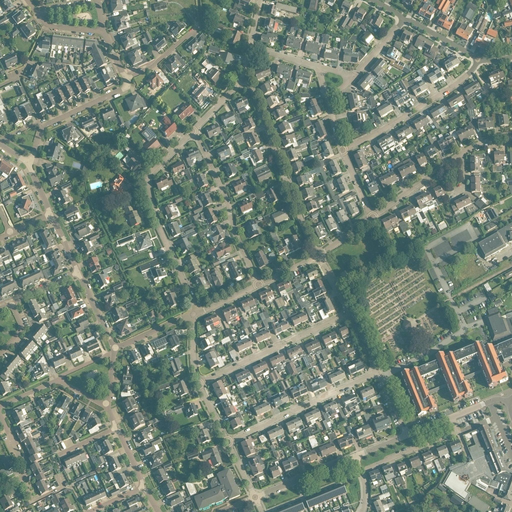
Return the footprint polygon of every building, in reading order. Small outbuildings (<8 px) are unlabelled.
[(2,11),(1,11),(3,14),(4,13),(8,11),(9,11),(14,8),(12,5),(11,5),(9,1),(6,3),(4,0),(3,0),(0,2),(0,8),(2,11)] [(194,9),(192,0),(184,0),(186,9),(194,9)] [(234,7),(241,11),(243,7),(243,8),(244,8),(245,8),(247,9),(250,2),(245,0),(241,0),(239,6),(235,4),(234,7)] [(310,0),(308,11),(316,12),(318,1),(310,0)] [(404,0),(403,4),(411,8),(415,1),(412,0),(404,0)] [(444,0),(441,0),(436,9),(440,11),(446,1),(444,0)] [(446,0),(446,1),(440,11),(444,14),(450,3),(451,0),(446,0)] [(511,13),(511,0),(507,3),(510,10),(502,14),(504,17),(511,13)] [(339,13),(344,15),(345,14),(348,15),(350,10),(353,6),(345,2),(343,7),(339,13)] [(462,17),(471,21),(475,13),(474,13),(477,8),(469,3),(466,8),(467,9),(462,17)] [(419,15),(424,18),(430,7),(425,4),(419,15)] [(270,7),(268,16),(273,17),(275,18),(277,11),(281,12),(281,10),(286,12),(288,12),(289,7),(287,6),(282,5),(281,9),(277,8),(276,9),(270,7)] [(119,12),(120,16),(127,14),(126,11),(122,12),(121,6),(111,8),(111,11),(112,11),(113,13),(119,12)] [(430,7),(424,18),(430,21),(434,15),(433,15),(435,12),(436,11),(430,7)] [(233,23),(242,27),(245,19),(240,17),(235,15),(236,12),(230,9),(228,12),(231,13),(229,17),(235,20),(233,23)] [(357,22),(361,23),(366,13),(360,10),(359,13),(357,12),(353,20),(357,22)] [(10,19),(15,25),(17,24),(17,25),(21,22),(25,19),(20,13),(17,16),(16,14),(10,19)] [(114,23),(115,26),(125,23),(124,18),(128,17),(127,14),(120,16),(120,19),(114,20),(115,22),(114,23)] [(378,17),(374,15),(369,25),(378,30),(379,29),(383,21),(378,18),(378,17)] [(477,31),(477,30),(481,23),(485,16),(482,15),(481,17),(479,16),(477,21),(476,24),(474,29),(477,31)] [(437,25),(443,28),(446,22),(448,19),(443,16),(441,19),(437,25)] [(344,29),(349,19),(345,17),(340,26),(340,27),(340,29),(343,30),(344,29)] [(268,30),(268,32),(273,34),(276,23),(267,21),(265,28),(268,29),(268,30)] [(446,22),(443,28),(449,31),(452,26),(452,25),(454,22),(452,21),(450,24),(446,22)] [(182,25),(182,26),(178,22),(172,28),(173,28),(170,31),(175,37),(178,34),(184,29),(184,28),(182,25)] [(124,30),(125,33),(131,31),(131,28),(127,29),(125,23),(115,26),(116,30),(117,30),(118,32),(124,30)] [(360,27),(365,31),(368,28),(363,23),(360,27)] [(456,35),(462,38),(465,33),(468,27),(462,24),(459,30),(458,31),(456,35)] [(25,36),(28,40),(29,40),(32,38),(32,37),(35,34),(28,25),(24,28),(21,30),(25,36)] [(465,33),(462,38),(468,42),(470,37),(471,36),(474,30),(468,27),(465,33)] [(498,33),(499,32),(497,28),(495,29),(494,31),(489,29),(487,34),(496,38),(498,33)] [(10,34),(13,38),(19,33),(16,30),(10,34)] [(120,39),(123,45),(132,41),(129,35),(133,34),(131,31),(125,33),(126,37),(120,39)] [(233,45),(234,46),(234,45),(237,46),(238,42),(240,35),(241,36),(241,35),(233,32),(229,43),(233,45)] [(366,37),(361,42),(364,46),(365,45),(367,47),(374,39),(366,32),(364,35),(366,37)] [(401,41),(404,43),(405,41),(409,43),(410,41),(413,42),(416,36),(413,34),(412,36),(406,32),(401,41)] [(481,48),(485,38),(486,36),(480,34),(477,39),(475,45),(481,48)] [(261,43),(270,45),(271,42),(273,42),(274,42),(275,40),(276,40),(277,37),(270,35),(269,38),(263,36),(261,43)] [(293,48),(296,41),(296,38),(290,36),(289,39),(287,46),(293,48)] [(152,45),(155,48),(158,52),(167,45),(161,38),(152,45)] [(201,50),(202,50),(204,43),(200,38),(197,41),(195,39),(186,47),(187,48),(186,49),(186,51),(187,51),(188,52),(189,51),(192,54),(199,47),(201,50)] [(419,46),(423,48),(427,42),(420,38),(415,47),(418,49),(419,46)] [(485,38),(481,48),(487,51),(489,45),(491,41),(485,38)] [(36,50),(41,53),(42,50),(49,51),(50,40),(45,39),(44,44),(42,44),(40,42),(36,50)] [(296,41),(293,48),(300,50),(302,43),(303,40),(300,39),(299,42),(296,41)] [(91,49),(92,51),(98,49),(100,48),(97,41),(90,41),(90,42),(86,42),(85,48),(91,49)] [(131,47),(132,50),(139,47),(138,44),(134,46),(132,41),(123,45),(125,50),(131,47)] [(305,52),(312,54),(314,46),(311,45),(312,43),(309,42),(308,44),(305,52)] [(394,47),(400,50),(402,47),(400,47),(401,45),(397,42),(394,47)] [(427,42),(423,48),(427,50),(424,55),(434,60),(439,51),(433,47),(434,45),(427,42)] [(314,46),(312,54),(319,56),(321,48),(322,46),(319,45),(318,47),(314,46)] [(128,56),(130,61),(139,57),(137,52),(140,50),(139,47),(132,50),(134,53),(128,56)] [(98,49),(92,51),(87,53),(88,56),(92,54),(93,58),(102,54),(101,52),(100,52),(98,49)] [(324,59),(331,60),(332,52),(329,52),(329,49),(326,49),(326,51),(325,54),(324,59)] [(396,56),(398,53),(395,51),(391,49),(387,56),(396,61),(398,58),(396,56)] [(332,52),(331,60),(338,61),(339,56),(340,51),(336,50),(336,53),(332,52)] [(345,55),(344,62),(351,63),(352,56),(353,51),(352,51),(352,52),(344,50),(343,55),(345,55)] [(219,55),(217,62),(224,64),(229,65),(229,62),(232,63),(233,61),(234,61),(235,58),(230,56),(220,53),(219,55)] [(102,54),(93,58),(88,60),(89,62),(94,60),(96,63),(104,59),(103,57),(103,58),(101,54),(102,54)] [(352,56),(351,63),(357,64),(358,63),(358,62),(360,62),(364,57),(361,54),(358,57),(352,56)] [(11,66),(18,63),(14,55),(10,57),(10,56),(3,59),(7,68),(11,66)] [(453,59),(450,61),(454,68),(460,64),(456,58),(455,58),(454,55),(451,57),(453,59)] [(139,57),(130,61),(133,66),(137,65),(138,67),(147,63),(144,59),(141,61),(139,57)] [(174,58),(165,66),(172,74),(180,67),(182,69),(184,67),(182,65),(184,63),(180,59),(177,62),(174,58)] [(105,63),(104,60),(104,59),(96,63),(92,65),(93,67),(97,65),(98,69),(96,70),(97,70),(102,68),(107,65),(106,63),(105,63)] [(204,74),(206,76),(215,84),(221,77),(209,66),(211,63),(206,60),(201,65),(207,70),(204,74)] [(386,69),(388,67),(381,60),(376,66),(383,72),(385,74),(386,75),(388,72),(386,69)] [(454,68),(450,61),(447,63),(445,61),(442,62),(444,65),(443,65),(448,72),(454,68)] [(398,65),(391,62),(390,64),(402,71),(404,69),(398,65)] [(40,69),(33,66),(28,77),(31,78),(30,81),(33,83),(35,80),(36,80),(37,77),(41,79),(42,76),(45,77),(47,73),(44,72),(45,70),(41,68),(40,69)] [(281,75),(284,76),(286,68),(279,66),(278,71),(277,74),(278,74),(277,76),(280,77),(281,75)] [(383,72),(376,66),(371,71),(379,77),(383,72)] [(101,73),(103,78),(112,74),(109,69),(103,72),(102,68),(97,70),(95,71),(97,75),(101,73)] [(286,68),(284,76),(283,79),(287,80),(287,79),(290,80),(291,78),(293,70),(286,68)] [(437,72),(434,74),(438,81),(444,77),(440,70),(438,68),(435,69),(437,72)] [(266,77),(265,75),(270,73),(269,69),(263,71),(255,75),(258,81),(266,77)] [(499,71),(494,73),(499,84),(506,81),(503,74),(501,75),(499,71)] [(303,81),(305,73),(298,72),(296,79),(295,83),(296,84),(298,84),(299,80),(303,81)] [(152,88),(154,90),(158,87),(158,88),(163,83),(165,86),(169,82),(161,73),(157,76),(155,74),(146,82),(152,88)] [(303,81),(302,84),(306,85),(309,86),(312,75),(305,73),(303,81)] [(438,81),(434,74),(431,76),(429,73),(426,75),(428,77),(432,84),(438,81)] [(499,84),(494,73),(489,75),(491,79),(489,80),(492,87),(499,84)] [(114,80),(112,74),(103,78),(107,87),(111,85),(110,82),(114,80)] [(194,77),(201,85),(204,82),(197,74),(194,77)] [(386,87),(377,79),(373,76),(371,79),(367,75),(363,80),(368,85),(372,82),(374,82),(380,86),(384,89),(386,87)] [(83,82),(80,83),(83,88),(85,93),(90,90),(88,86),(90,85),(86,77),(82,79),(83,82)] [(381,79),(379,77),(377,79),(386,87),(386,88),(388,86),(387,84),(381,79)] [(75,85),(72,87),(75,92),(77,97),(78,96),(78,97),(80,96),(82,95),(81,95),(82,94),(81,92),(80,90),(83,88),(80,83),(79,80),(74,82),(75,85)] [(368,85),(363,80),(358,86),(364,91),(368,85)] [(420,82),(416,84),(422,93),(428,90),(425,85),(424,83),(422,81),(420,82)] [(477,83),(470,87),(474,93),(477,97),(481,95),(480,94),(482,92),(480,89),(481,89),(477,83)] [(66,89),(63,91),(66,96),(67,98),(68,101),(69,100),(69,101),(71,100),(72,99),(73,98),(72,96),(71,94),(74,92),(72,88),(70,84),(65,86),(66,89)] [(422,93),(416,84),(413,85),(413,86),(410,88),(412,90),(413,93),(416,97),(422,93)] [(266,87),(261,89),(265,96),(272,93),(270,89),(272,88),(270,85),(266,87)] [(197,101),(198,101),(200,103),(203,100),(203,99),(209,93),(203,87),(194,96),(197,100),(197,101)] [(474,93),(470,87),(464,91),(468,97),(468,96),(470,100),(472,98),(471,95),(474,93)] [(58,92),(54,94),(55,97),(56,96),(58,100),(60,105),(61,104),(61,105),(63,104),(64,103),(65,102),(64,100),(63,97),(66,96),(63,91),(62,88),(57,90),(58,92)] [(489,89),(485,92),(489,98),(493,96),(489,89)] [(50,96),(44,99),(45,102),(48,107),(49,109),(56,107),(54,103),(53,103),(54,102),(52,99),(55,97),(54,94),(53,92),(52,91),(48,93),(50,96)] [(404,91),(399,94),(405,104),(411,100),(406,93),(406,94),(404,91)] [(398,107),(405,104),(399,94),(395,96),(396,97),(393,98),(395,100),(394,101),(396,103),(398,107)] [(285,101),(287,104),(288,104),(292,102),(299,99),(299,97),(298,95),(290,98),(288,99),(285,101)] [(349,97),(350,104),(358,103),(356,96),(354,96),(354,95),(349,96),(349,97)] [(460,95),(454,99),(458,105),(461,103),(463,106),(466,104),(464,101),(460,95)] [(43,104),(45,102),(44,99),(43,96),(39,98),(40,101),(35,103),(36,104),(34,104),(36,109),(37,108),(39,114),(46,111),(44,107),(43,107),(43,106),(44,106),(43,104)] [(137,97),(126,102),(128,106),(130,109),(132,108),(134,112),(142,108),(143,110),(147,108),(144,103),(142,99),(139,100),(137,97)] [(267,101),(271,109),(275,107),(278,105),(275,98),(272,99),(267,101)] [(302,98),(299,99),(300,104),(306,102),(308,108),(310,107),(312,111),(319,108),(316,101),(314,101),(313,99),(309,100),(308,98),(302,98)] [(246,111),(244,107),(248,105),(245,99),(235,103),(240,114),(246,111)] [(458,105),(454,99),(448,103),(451,109),(453,112),(456,110),(454,107),(458,105)] [(386,106),(383,107),(387,114),(393,111),(389,104),(387,102),(385,103),(386,106)] [(358,103),(350,104),(352,111),(357,110),(359,109),(358,103)] [(24,109),(20,111),(22,116),(25,121),(27,120),(28,120),(31,119),(31,118),(32,118),(29,113),(32,111),(29,104),(24,107),(24,109)] [(173,112),(176,115),(182,121),(189,114),(190,115),(193,112),(186,104),(183,106),(184,107),(181,111),(178,108),(173,112)] [(276,122),(282,119),(282,120),(288,118),(284,110),(285,109),(289,107),(288,104),(287,104),(282,107),(283,110),(278,113),(273,115),(275,119),(276,122)] [(443,106),(437,110),(440,116),(444,113),(446,117),(448,115),(446,112),(447,112),(446,110),(443,106)] [(19,118),(22,116),(20,111),(18,107),(14,109),(16,113),(10,115),(15,125),(16,125),(16,126),(19,124),(19,123),(22,122),(19,118)] [(387,114),(383,107),(380,109),(378,107),(376,109),(377,111),(381,118),(387,114)] [(313,114),(310,116),(311,118),(315,117),(317,116),(321,114),(319,108),(312,111),(313,114)] [(101,115),(100,115),(101,118),(102,117),(103,119),(104,122),(109,120),(115,117),(114,114),(111,109),(101,114),(101,115)] [(440,116),(437,110),(430,114),(433,118),(434,119),(436,122),(439,121),(437,118),(440,116)] [(353,117),(355,124),(366,121),(364,112),(355,113),(356,116),(353,117)] [(221,118),(225,127),(235,122),(231,113),(227,115),(227,117),(222,119),(221,118)] [(495,113),(495,115),(496,121),(500,121),(501,127),(508,126),(507,117),(499,118),(499,113),(495,113)] [(492,119),(485,120),(487,129),(494,128),(493,122),(496,122),(496,121),(495,115),(492,115),(492,119)] [(425,117),(419,120),(423,127),(429,123),(430,125),(433,123),(429,117),(427,119),(425,117)] [(80,123),(82,127),(84,130),(87,128),(88,129),(89,129),(90,129),(91,128),(91,127),(94,125),(93,122),(91,118),(80,123)] [(165,135),(166,136),(167,138),(173,132),(173,133),(177,129),(174,125),(166,118),(161,122),(165,126),(160,131),(165,135)] [(479,130),(487,129),(485,120),(485,118),(478,119),(478,118),(469,118),(471,122),(473,125),(478,124),(479,130)] [(242,128),(245,133),(249,131),(249,130),(255,128),(251,120),(245,123),(246,126),(242,128)] [(414,126),(412,128),(416,134),(418,137),(420,136),(419,134),(422,133),(420,129),(423,127),(419,120),(413,124),(414,126)] [(366,121),(355,124),(356,131),(364,129),(367,128),(366,121)] [(475,128),(473,125),(471,122),(468,124),(470,127),(463,130),(468,139),(475,136),(472,130),(475,128)] [(289,123),(279,128),(280,130),(280,131),(281,134),(282,134),(282,135),(288,132),(289,134),(293,132),(289,123)] [(316,126),(312,127),(313,130),(317,128),(319,133),(325,130),(322,123),(318,125),(316,126)] [(206,133),(207,134),(209,138),(220,133),(217,125),(206,130),(207,133),(206,133)] [(408,127),(402,131),(406,137),(412,134),(413,135),(416,134),(412,128),(409,129),(408,127)] [(144,148),(141,151),(145,156),(148,153),(150,154),(155,150),(156,151),(160,147),(154,140),(157,137),(148,128),(145,131),(151,137),(147,141),(149,143),(144,148)] [(66,130),(62,132),(64,137),(63,137),(65,142),(66,141),(68,144),(72,142),(74,145),(78,141),(79,143),(84,139),(80,134),(77,132),(74,133),(73,131),(72,129),(69,130),(67,131),(66,130)] [(320,136),(317,137),(318,140),(321,139),(322,139),(324,138),(328,136),(325,130),(319,133),(320,136)] [(455,131),(452,132),(456,138),(458,137),(461,142),(468,139),(463,130),(457,134),(455,131)] [(394,136),(394,137),(398,144),(401,142),(400,141),(406,137),(402,131),(396,134),(397,137),(395,138),(394,136)] [(451,137),(445,140),(449,149),(450,148),(450,149),(452,147),(456,145),(453,141),(453,140),(456,138),(452,132),(449,133),(451,137)] [(228,139),(225,142),(224,143),(227,145),(233,138),(231,135),(228,139)] [(257,138),(255,135),(247,138),(252,147),(259,144),(257,139),(257,138)] [(285,148),(293,145),(294,148),(298,147),(295,139),(295,138),(294,136),(287,138),(282,140),(285,148)] [(390,136),(384,139),(390,150),(395,147),(398,152),(401,150),(402,153),(403,152),(401,150),(398,144),(394,137),(391,138),(390,136)] [(437,148),(433,141),(431,138),(430,138),(431,140),(430,140),(431,142),(430,142),(432,146),(426,150),(430,158),(437,155),(434,149),(437,148)] [(381,155),(383,158),(386,156),(384,154),(390,150),(384,139),(378,143),(379,145),(377,147),(380,153),(381,155)] [(434,140),(433,141),(437,148),(439,146),(442,151),(442,152),(446,150),(446,151),(449,149),(448,149),(449,149),(445,140),(441,142),(438,143),(436,139),(434,140)] [(125,145),(126,146),(124,148),(127,152),(128,152),(129,154),(127,156),(127,157),(123,161),(127,165),(126,166),(133,172),(141,164),(138,161),(139,160),(135,156),(132,153),(135,150),(133,147),(128,142),(125,145)] [(322,146),(325,153),(331,150),(329,144),(322,146)] [(51,152),(48,151),(46,158),(51,159),(56,161),(57,157),(60,158),(62,151),(63,148),(62,148),(58,146),(53,145),(52,149),(51,152)] [(227,147),(217,152),(220,160),(231,155),(230,154),(234,153),(231,146),(227,147)] [(187,154),(188,157),(185,158),(188,166),(192,164),(192,163),(194,162),(193,161),(196,159),(197,162),(198,162),(202,160),(200,156),(199,156),(196,149),(187,154)] [(256,149),(242,155),(242,156),(244,159),(244,160),(249,158),(250,160),(253,158),(256,164),(259,163),(263,161),(258,151),(257,152),(256,149)] [(294,161),(298,160),(298,159),(299,159),(298,156),(297,156),(296,156),(295,153),(299,152),(298,150),(288,154),(291,162),(294,161)] [(331,150),(325,153),(327,159),(334,156),(331,150)] [(358,155),(354,157),(357,164),(365,160),(362,154),(364,153),(363,150),(357,153),(358,155)] [(495,159),(495,165),(500,165),(500,161),(504,161),(503,153),(495,154),(495,159)] [(411,156),(412,159),(416,165),(415,162),(417,161),(420,167),(427,163),(423,155),(416,158),(414,154),(411,156)] [(471,160),(471,166),(480,166),(479,160),(484,159),(484,155),(476,155),(473,156),(470,157),(470,160),(471,160)] [(318,166),(323,164),(322,161),(320,162),(317,156),(315,157),(318,166)] [(367,164),(369,163),(367,159),(365,160),(357,164),(360,170),(363,169),(364,172),(370,169),(369,166),(367,166),(367,164)] [(410,162),(404,166),(409,176),(416,172),(413,166),(416,165),(412,159),(409,160),(410,162)] [(330,164),(332,170),(339,168),(336,161),(330,164)] [(0,166),(0,171),(3,173),(8,166),(3,162),(2,164),(0,166)] [(171,168),(173,173),(174,175),(183,170),(183,171),(184,170),(181,163),(177,164),(178,165),(171,168)] [(403,179),(409,176),(404,166),(403,164),(402,163),(396,166),(396,167),(394,168),(397,175),(400,173),(403,179)] [(46,171),(49,177),(47,178),(52,187),(62,182),(61,180),(62,180),(63,179),(61,176),(60,175),(59,176),(58,173),(57,173),(54,167),(53,168),(52,166),(48,164),(45,166),(46,169),(47,169),(48,170),(46,171)] [(224,168),(229,178),(233,176),(238,174),(233,164),(224,168)] [(293,167),(295,174),(299,173),(299,174),(304,172),(301,164),(297,165),(293,167)] [(3,173),(10,178),(16,174),(12,171),(13,169),(8,166),(3,173)] [(254,171),(259,182),(271,177),(267,169),(263,171),(261,167),(254,171)] [(339,168),(332,170),(334,174),(331,175),(332,178),(341,174),(339,168)] [(393,173),(386,177),(390,185),(397,182),(394,176),(397,175),(394,168),(391,170),(393,173)] [(189,181),(192,180),(190,175),(187,170),(183,172),(185,175),(186,175),(189,181)] [(13,187),(15,186),(23,182),(20,177),(18,177),(16,174),(10,178),(9,179),(13,187)] [(378,184),(375,178),(373,174),(368,176),(372,184),(367,187),(371,195),(378,191),(375,186),(378,184)] [(193,178),(194,181),(196,180),(200,189),(208,185),(203,176),(200,178),(199,175),(193,178)] [(308,180),(313,178),(312,176),(310,176),(310,175),(307,176),(302,178),(297,180),(300,187),(305,185),(310,184),(308,180)] [(120,199),(124,197),(121,189),(119,190),(118,186),(124,180),(119,176),(111,184),(113,188),(112,188),(113,192),(111,193),(115,201),(116,200),(116,201),(117,202),(118,202),(119,202),(120,201),(120,200),(120,199)] [(472,179),(472,186),(480,186),(480,183),(482,183),(482,179),(487,179),(487,176),(481,176),(481,179),(472,179)] [(378,177),(375,178),(378,184),(381,183),(384,189),(390,185),(386,177),(380,180),(378,177)] [(155,182),(158,190),(168,186),(169,187),(172,185),(170,179),(166,181),(165,178),(155,182)] [(337,182),(340,188),(346,185),(344,179),(337,182)] [(232,186),(236,193),(240,191),(246,188),(243,181),(237,184),(232,186)] [(23,182),(15,186),(17,191),(15,192),(17,195),(23,192),(21,190),(25,188),(23,182)] [(56,196),(61,207),(70,203),(66,194),(67,193),(66,191),(67,191),(66,189),(71,187),(69,183),(60,187),(62,191),(63,191),(64,192),(56,196)] [(346,185),(340,188),(343,194),(349,191),(346,185)] [(480,186),(472,186),(472,193),(475,193),(475,196),(479,198),(482,196),(481,193),(480,193),(480,186)] [(435,201),(438,206),(441,205),(440,202),(442,200),(441,198),(444,196),(447,195),(443,187),(434,191),(438,199),(435,201)] [(315,198),(313,193),(315,193),(313,189),(302,193),(305,200),(308,199),(309,201),(315,198)] [(267,193),(271,204),(274,203),(279,201),(277,196),(275,196),(273,190),(268,192),(267,193)] [(255,194),(257,198),(258,201),(265,197),(262,191),(255,194)] [(333,191),(330,192),(334,202),(340,200),(338,196),(335,197),(333,191)] [(199,203),(201,207),(192,211),(194,215),(203,211),(201,207),(204,206),(204,208),(212,204),(208,195),(205,196),(203,193),(197,196),(195,198),(197,201),(199,200),(200,202),(199,203)] [(429,194),(422,197),(428,208),(434,205),(435,208),(438,206),(435,201),(433,202),(429,194)] [(22,202),(20,209),(19,209),(17,210),(21,218),(29,214),(28,213),(28,212),(31,205),(31,204),(33,203),(29,195),(22,199),(22,201),(22,202)] [(427,206),(422,197),(416,200),(420,209),(427,206)] [(468,197),(461,200),(465,208),(471,204),(470,202),(468,197)] [(309,213),(309,212),(310,213),(321,209),(318,202),(323,200),(322,198),(315,200),(316,203),(307,206),(308,209),(309,213)] [(480,199),(477,201),(485,209),(488,207),(484,204),(480,199)] [(455,203),(451,205),(455,214),(459,212),(459,211),(465,208),(461,200),(455,203)] [(239,206),(242,213),(247,211),(252,208),(249,201),(243,204),(239,206)] [(485,209),(477,201),(475,204),(480,208),(482,211),(485,209)] [(348,207),(352,216),(359,213),(354,204),(348,207)] [(166,213),(169,220),(177,216),(178,216),(178,215),(176,216),(173,210),(176,208),(174,205),(172,206),(165,209),(166,213)] [(64,214),(66,218),(67,220),(68,219),(70,222),(74,221),(74,222),(78,220),(76,215),(77,215),(76,212),(77,212),(76,209),(75,209),(73,206),(65,210),(67,213),(66,213),(64,214)] [(413,207),(407,210),(410,217),(416,214),(415,211),(413,207)] [(498,207),(492,211),(496,219),(503,215),(498,207)] [(124,211),(126,217),(128,216),(132,227),(136,225),(141,224),(137,212),(133,214),(131,208),(124,211)] [(343,212),(342,210),(341,209),(339,209),(341,212),(341,213),(337,214),(338,218),(336,219),(337,219),(339,224),(341,223),(341,224),(348,221),(346,216),(343,211),(343,212)] [(201,220),(205,221),(207,220),(209,225),(217,222),(212,210),(208,212),(200,215),(202,218),(201,220)] [(410,217),(407,210),(400,213),(402,218),(404,221),(410,217)] [(272,217),(276,225),(288,219),(284,211),(272,217)] [(269,218),(270,218),(269,215),(263,218),(267,226),(271,223),(269,218)] [(330,220),(326,222),(328,227),(331,232),(337,229),(335,224),(331,216),(328,217),(330,220)] [(399,224),(398,223),(395,216),(389,219),(394,230),(398,228),(397,225),(399,224)] [(394,230),(389,219),(382,222),(386,229),(387,232),(388,232),(394,229),(394,230)] [(246,229),(247,231),(246,231),(246,232),(247,234),(247,235),(248,235),(250,239),(255,237),(258,236),(255,230),(258,229),(256,224),(254,221),(252,222),(247,224),(249,228),(246,229)] [(405,221),(402,223),(406,232),(408,237),(411,235),(411,233),(410,230),(409,231),(405,221)] [(488,231),(498,225),(495,221),(485,227),(488,231)] [(76,235),(75,236),(74,235),(78,241),(79,241),(83,239),(82,238),(84,236),(85,236),(85,237),(90,234),(89,232),(91,231),(88,227),(87,227),(85,223),(74,229),(76,235)] [(170,226),(169,226),(174,237),(178,235),(179,235),(180,234),(181,234),(185,232),(184,232),(183,229),(180,230),(178,227),(176,223),(174,224),(172,225),(171,225),(170,225),(170,226)] [(511,223),(505,228),(476,244),(485,260),(506,247),(505,244),(509,244),(509,243),(511,242),(511,223)] [(192,228),(185,231),(187,235),(190,234),(196,231),(195,228),(193,224),(191,225),(192,228)] [(319,238),(320,240),(326,236),(324,232),(327,231),(324,226),(315,230),(318,236),(319,238)] [(210,230),(209,230),(210,232),(208,233),(208,234),(212,235),(214,239),(213,240),(214,243),(218,242),(219,244),(223,242),(222,240),(225,239),(219,227),(215,229),(214,227),(210,229),(210,230)] [(41,237),(42,240),(50,236),(49,236),(47,231),(44,232),(43,231),(34,235),(37,239),(41,237)] [(134,235),(125,238),(127,242),(135,239),(140,251),(148,248),(152,246),(148,234),(141,237),(139,233),(134,235)] [(42,240),(44,245),(53,241),(50,236),(42,240)] [(284,253),(286,256),(302,248),(296,237),(289,240),(291,245),(283,249),(281,246),(276,249),(279,255),(284,253)] [(186,239),(177,243),(177,244),(178,243),(183,254),(191,250),(186,239)] [(20,241),(24,250),(29,247),(26,240),(20,242),(20,241)] [(20,241),(15,244),(19,252),(24,250),(20,241)] [(44,252),(45,254),(53,251),(51,248),(54,247),(52,242),(53,241),(44,245),(46,250),(45,250),(44,252)] [(79,247),(84,256),(92,253),(92,252),(93,252),(94,250),(94,249),(93,248),(92,248),(90,248),(88,243),(79,247)] [(19,252),(15,244),(15,245),(10,247),(13,254),(12,255),(13,258),(20,255),(19,252)] [(219,246),(220,249),(215,251),(216,253),(218,258),(225,254),(226,255),(229,254),(228,253),(231,252),(228,246),(225,247),(224,244),(219,246)] [(0,255),(2,260),(4,263),(8,261),(9,261),(12,260),(8,251),(5,253),(4,250),(0,251),(0,255)] [(52,261),(60,257),(59,257),(57,252),(54,254),(53,251),(45,254),(45,255),(48,263),(52,261)] [(260,254),(255,256),(260,268),(276,260),(274,256),(273,253),(268,256),(269,259),(266,261),(262,253),(260,254)] [(189,262),(186,264),(191,274),(194,272),(198,270),(194,260),(195,260),(193,256),(187,259),(189,262)] [(52,261),(54,266),(62,262),(60,257),(52,261)] [(89,266),(92,273),(100,269),(97,263),(98,262),(96,258),(87,263),(89,267),(89,266)] [(241,274),(240,270),(238,271),(235,263),(233,259),(221,265),(222,268),(228,265),(235,280),(241,277),(241,275),(241,274)] [(158,271),(157,267),(159,266),(157,261),(152,263),(140,268),(142,274),(150,271),(155,284),(160,282),(159,280),(166,277),(163,269),(158,271)] [(62,262),(54,266),(55,269),(51,271),(52,272),(54,276),(63,272),(61,269),(64,268),(62,263),(62,262)] [(102,271),(104,275),(96,279),(100,289),(107,286),(104,279),(108,278),(106,274),(111,272),(109,268),(102,271)] [(211,275),(215,282),(214,283),(215,286),(216,285),(217,288),(224,285),(221,280),(216,269),(212,271),(213,274),(211,275)] [(310,281),(315,279),(314,277),(317,275),(314,270),(310,272),(309,270),(301,274),(302,278),(307,276),(309,279),(310,281)] [(40,272),(35,274),(39,282),(44,279),(40,272)] [(35,274),(30,277),(34,285),(39,282),(35,274)] [(30,277),(25,279),(29,287),(34,285),(30,277)] [(198,277),(193,279),(198,289),(199,288),(201,292),(205,290),(206,290),(207,290),(208,289),(208,288),(210,288),(209,287),(208,288),(208,287),(208,286),(209,286),(209,285),(209,284),(209,283),(208,283),(208,282),(207,282),(206,283),(204,278),(201,280),(199,277),(198,277)] [(297,283),(293,284),(296,289),(301,287),(301,286),(300,284),(301,283),(301,282),(299,277),(295,279),(297,283)] [(29,287),(25,279),(20,281),(21,284),(23,289),(28,287),(29,287)] [(14,282),(9,285),(13,293),(13,292),(18,290),(14,282)] [(288,282),(283,284),(287,294),(292,291),(291,288),(290,286),(288,282)] [(308,295),(310,294),(311,293),(312,293),(323,288),(322,285),(323,284),(322,283),(321,282),(320,283),(320,282),(318,283),(316,284),(314,285),(311,287),(312,290),(311,290),(310,288),(306,290),(308,295)] [(283,284),(277,287),(279,293),(283,292),(286,299),(289,298),(288,296),(287,294),(283,284)] [(9,285),(4,287),(8,295),(13,293),(9,285)] [(62,302),(65,300),(74,296),(71,287),(62,291),(64,296),(60,298),(62,302)] [(323,288),(312,293),(314,296),(316,301),(324,297),(323,295),(326,294),(323,288)] [(296,289),(292,291),(298,304),(299,304),(302,303),(297,293),(296,289)] [(270,290),(264,293),(270,306),(273,305),(272,302),(274,300),(273,296),(270,290)] [(102,296),(106,304),(108,303),(110,306),(116,303),(114,300),(116,299),(112,292),(102,296)] [(166,302),(168,301),(171,308),(178,306),(174,297),(175,297),(174,294),(170,295),(169,292),(163,294),(166,302)] [(270,306),(264,293),(259,296),(261,302),(264,300),(268,307),(270,306)] [(74,296),(65,300),(66,304),(65,309),(59,311),(60,312),(57,313),(58,316),(67,312),(75,309),(75,308),(74,309),(73,305),(74,304),(74,303),(76,302),(74,296)] [(282,298),(278,299),(282,307),(284,311),(287,310),(285,306),(285,305),(282,298)] [(252,314),(255,313),(254,310),(256,308),(255,305),(254,303),(252,299),(246,301),(251,311),(252,314)] [(27,304),(30,309),(37,305),(35,300),(27,304)] [(320,302),(315,305),(317,307),(321,307),(323,306),(324,309),(331,306),(329,300),(326,301),(324,302),(322,303),(322,302),(320,302)] [(246,301),(240,304),(242,307),(245,314),(248,312),(249,314),(248,314),(249,316),(252,314),(251,311),(246,301)] [(30,309),(32,314),(40,310),(37,305),(30,309)] [(328,316),(327,315),(334,312),(331,306),(324,309),(322,310),(322,311),(324,316),(325,317),(328,316)] [(75,309),(67,312),(69,318),(72,317),(73,320),(83,315),(81,309),(80,310),(79,307),(75,309)] [(234,307),(228,310),(236,326),(237,325),(236,322),(237,322),(235,318),(238,317),(234,307)] [(495,344),(505,340),(509,339),(509,338),(511,337),(511,317),(507,319),(505,320),(502,318),(500,313),(499,313),(497,308),(488,311),(490,316),(486,318),(493,340),(495,344)] [(123,320),(129,317),(126,311),(123,313),(121,309),(119,310),(111,313),(115,323),(123,320)] [(35,319),(37,318),(42,315),(40,310),(32,314),(35,319)] [(236,326),(228,310),(222,313),(225,319),(227,323),(230,321),(231,324),(232,324),(233,327),(236,326)] [(301,315),(298,317),(301,324),(307,320),(304,314),(303,311),(300,312),(301,315)] [(37,318),(39,323),(47,319),(44,314),(42,315),(37,318)] [(301,324),(298,317),(296,314),(290,317),(291,320),(294,327),(301,324)] [(216,316),(210,318),(213,325),(218,322),(216,316)] [(205,335),(206,338),(211,336),(217,334),(216,332),(215,329),(213,325),(210,318),(204,321),(207,327),(209,332),(210,333),(205,335)] [(77,328),(75,329),(76,331),(77,334),(78,334),(79,333),(85,331),(83,328),(88,326),(86,320),(78,323),(75,324),(77,328)] [(283,324),(279,326),(282,332),(289,329),(287,325),(286,323),(284,320),(281,321),(283,324)] [(412,331),(411,324),(404,320),(403,326),(403,329),(406,331),(412,331)] [(134,327),(127,330),(126,326),(128,325),(126,321),(122,323),(123,325),(117,327),(119,330),(120,331),(119,332),(121,336),(124,334),(124,333),(125,333),(126,335),(136,331),(134,327)] [(282,332),(279,326),(276,327),(274,324),(271,326),(273,329),(272,329),(276,335),(282,332)] [(42,325),(38,330),(44,335),(48,331),(42,325)] [(263,330),(259,331),(261,334),(264,341),(270,338),(268,331),(267,331),(266,328),(263,330)] [(341,336),(343,340),(349,337),(345,328),(339,331),(341,336)] [(38,330),(34,334),(41,339),(44,335),(38,330)] [(264,341),(261,334),(257,336),(256,333),(253,334),(254,337),(255,340),(257,344),(264,341)] [(334,333),(328,336),(331,343),(334,341),(335,343),(338,342),(337,340),(334,333)] [(41,339),(34,334),(31,338),(37,343),(41,339)] [(172,349),(176,348),(177,348),(178,347),(180,346),(176,338),(176,336),(172,338),(170,335),(154,343),(157,349),(169,343),(172,349)] [(211,336),(206,338),(207,340),(201,343),(204,350),(212,347),(210,344),(214,342),(211,336)] [(331,343),(328,336),(322,339),(325,345),(326,348),(332,345),(331,343)] [(242,343),(245,350),(252,346),(249,340),(247,337),(241,340),(242,343)] [(90,342),(94,351),(99,348),(95,340),(90,342)] [(30,341),(26,346),(32,351),(36,347),(30,341)] [(317,341),(311,344),(315,353),(318,352),(321,350),(320,348),(317,341)] [(429,411),(430,412),(437,409),(433,398),(430,399),(429,397),(430,396),(429,394),(447,387),(454,403),(462,400),(461,398),(464,397),(465,398),(472,395),(473,395),(468,384),(465,385),(464,383),(465,382),(464,380),(483,373),(489,388),(497,385),(496,384),(500,382),(500,384),(508,380),(505,372),(503,373),(497,360),(502,358),(503,364),(509,361),(511,359),(511,341),(493,349),(492,347),(485,350),(484,349),(483,344),(482,344),(482,345),(481,345),(481,344),(473,347),(473,348),(472,349),(470,349),(469,345),(463,348),(444,356),(444,355),(436,358),(438,363),(437,363),(436,363),(420,369),(420,370),(419,370),(419,369),(411,372),(411,373),(410,374),(409,371),(401,374),(418,417),(426,414),(426,412),(429,411)] [(88,353),(94,351),(90,342),(84,345),(88,353)] [(245,350),(242,343),(238,345),(237,342),(234,343),(235,346),(239,353),(245,350)] [(315,353),(311,344),(305,347),(308,353),(309,356),(311,355),(312,356),(316,355),(315,353)] [(26,346),(23,350),(29,355),(32,351),(26,346)] [(78,348),(73,350),(77,359),(82,356),(80,352),(79,350),(78,347),(78,348)] [(147,347),(140,350),(145,359),(154,354),(151,348),(148,350),(147,347)] [(306,356),(303,357),(302,354),(299,347),(293,350),(298,360),(302,358),(305,364),(308,363),(309,365),(310,365),(307,358),(306,356)] [(209,355),(205,357),(208,363),(216,359),(219,358),(215,349),(208,352),(209,355)] [(29,355),(23,350),(19,354),(25,359),(29,355)] [(68,352),(69,357),(72,361),(77,359),(73,350),(68,352)] [(294,362),(298,360),(293,350),(287,353),(289,359),(290,359),(292,364),(293,364),(294,363),(294,362)] [(327,357),(324,350),(320,352),(325,362),(328,360),(327,357)] [(60,352),(55,355),(56,358),(60,366),(66,364),(63,359),(60,352)] [(135,353),(128,356),(133,365),(142,360),(139,354),(136,356),(135,353)] [(48,356),(46,357),(47,360),(49,363),(52,362),(54,367),(55,369),(60,366),(56,358),(53,359),(51,360),(50,358),(49,355),(48,356)] [(282,355),(276,358),(280,367),(286,364),(284,361),(282,355)] [(15,356),(12,361),(18,366),(22,362),(15,356)] [(47,365),(45,361),(43,356),(42,358),(38,363),(36,365),(37,367),(39,372),(37,373),(34,374),(37,380),(37,379),(40,378),(47,374),(46,371),(47,371),(46,370),(44,366),(47,365)] [(216,359),(208,363),(211,369),(217,366),(218,369),(224,366),(220,357),(219,358),(216,359)] [(311,357),(307,358),(310,365),(311,368),(315,366),(311,357)] [(280,367),(276,358),(269,361),(272,367),(273,367),(274,370),(276,369),(276,371),(278,371),(279,374),(282,372),(281,369),(280,367)] [(353,363),(354,366),(357,373),(363,370),(361,364),(363,363),(362,359),(353,363)] [(173,361),(170,363),(171,366),(172,369),(171,370),(174,377),(180,375),(179,372),(183,371),(181,366),(180,366),(178,360),(173,361)] [(12,361),(8,365),(14,370),(18,366),(12,361)] [(264,363),(258,366),(263,375),(268,372),(267,370),(267,368),(264,363)] [(292,364),(289,365),(294,376),(298,374),(295,370),(293,364),(292,364)] [(8,365),(5,369),(11,374),(14,370),(8,365)] [(294,376),(289,365),(286,367),(291,378),(294,376)] [(315,367),(319,375),(323,373),(319,365),(315,367)] [(357,373),(354,366),(350,368),(349,365),(346,366),(347,369),(350,376),(357,373)] [(263,375),(258,366),(252,369),(254,374),(255,375),(257,378),(257,379),(260,378),(259,376),(263,375)] [(128,382),(128,385),(128,386),(134,386),(141,387),(140,385),(137,384),(134,384),(134,383),(132,382),(132,376),(129,375),(130,368),(124,368),(124,375),(123,375),(123,382),(128,382)] [(11,374),(5,369),(1,373),(2,374),(0,377),(5,381),(11,374)] [(339,373),(335,375),(338,381),(345,378),(343,374),(342,372),(340,369),(337,370),(339,373)] [(247,371),(241,374),(245,383),(251,380),(250,378),(247,371)] [(272,372),(277,383),(281,381),(280,379),(276,371),(272,372)] [(303,372),(301,373),(302,375),(304,380),(305,383),(309,382),(304,371),(303,372)] [(338,381),(335,375),(332,377),(330,373),(327,375),(329,380),(332,384),(338,381)] [(245,383),(241,374),(235,377),(238,383),(239,386),(245,383)] [(317,383),(320,390),(327,387),(324,380),(323,380),(322,377),(319,379),(316,381),(317,383)] [(212,386),(215,393),(223,389),(222,385),(224,384),(222,379),(218,381),(219,383),(212,386)] [(312,382),(309,383),(310,386),(310,387),(311,389),(313,393),(320,390),(317,383),(316,380),(315,380),(312,382)] [(0,385),(0,390),(0,391),(8,388),(6,382),(0,385)] [(188,394),(186,388),(184,382),(179,384),(179,382),(174,383),(174,384),(172,384),(174,390),(178,389),(181,397),(188,394)] [(301,388),(297,390),(300,396),(307,393),(304,387),(302,383),(300,385),(301,388)] [(122,399),(134,396),(136,395),(136,393),(135,393),(134,392),(133,392),(133,391),(128,392),(128,386),(128,385),(122,385),(121,394),(121,396),(122,399)] [(8,388),(0,391),(3,396),(10,393),(8,388)] [(300,396),(297,390),(294,391),(292,388),(289,390),(291,393),(294,399),(300,396)] [(371,388),(366,390),(370,400),(377,396),(375,392),(373,392),(371,388)] [(221,398),(222,401),(231,397),(228,391),(225,392),(223,389),(215,393),(219,399),(221,398)] [(370,400),(366,390),(363,392),(363,391),(362,391),(360,392),(360,393),(363,399),(366,398),(367,401),(370,400)] [(283,397),(279,398),(282,405),(289,402),(286,395),(284,392),(281,393),(283,397)] [(348,399),(353,411),(356,410),(355,408),(357,407),(357,406),(357,405),(360,403),(360,402),(358,397),(355,399),(353,396),(352,396),(350,396),(350,397),(350,398),(348,399)] [(42,400),(38,402),(40,407),(42,412),(49,409),(47,405),(50,404),(51,406),(55,404),(54,402),(53,402),(51,397),(45,400),(44,399),(42,400)] [(221,405),(224,411),(232,407),(231,404),(234,403),(231,397),(222,401),(223,404),(221,405)] [(282,405),(279,398),(275,400),(274,397),(271,398),(272,401),(272,402),(275,408),(282,405)] [(60,402),(59,402),(54,411),(58,412),(58,413),(62,415),(59,419),(63,421),(67,414),(64,413),(70,401),(65,398),(61,404),(59,403),(60,402)] [(132,398),(121,404),(124,409),(125,409),(135,404),(132,398)] [(342,401),(342,402),(345,408),(348,406),(351,412),(353,411),(348,399),(345,400),(345,399),(344,399),(342,400),(342,401)] [(264,405),(260,407),(264,414),(270,410),(267,404),(265,401),(263,402),(264,405)] [(335,403),(329,405),(334,416),(336,415),(334,410),(337,409),(335,403)] [(70,413),(74,416),(73,419),(77,422),(79,418),(78,417),(81,411),(83,408),(76,404),(73,410),(72,409),(70,413)] [(135,404),(125,409),(128,414),(129,413),(130,416),(138,412),(137,410),(135,404)] [(12,415),(14,420),(23,416),(21,411),(25,409),(24,405),(17,408),(19,412),(12,415)] [(188,412),(190,418),(197,415),(194,405),(184,408),(186,413),(188,412)] [(264,414),(260,407),(257,409),(255,405),(252,407),(254,410),(255,412),(257,417),(264,414)] [(325,421),(326,422),(327,424),(330,422),(328,418),(331,417),(332,420),(335,418),(334,416),(329,405),(323,408),(327,416),(324,418),(325,421)] [(230,417),(231,419),(240,415),(239,414),(239,413),(236,415),(235,414),(232,407),(224,411),(227,418),(230,417)] [(345,417),(342,411),(341,409),(338,411),(343,420),(344,419),(345,423),(348,422),(345,417)] [(87,422),(88,423),(89,424),(88,425),(91,430),(88,431),(90,435),(97,432),(96,428),(98,427),(101,425),(98,420),(96,416),(92,414),(92,413),(87,410),(81,420),(87,423),(87,422)] [(317,411),(311,414),(314,420),(317,419),(319,422),(322,421),(320,417),(320,415),(317,411)] [(131,418),(128,419),(131,425),(142,420),(144,419),(141,414),(139,414),(138,412),(130,416),(131,418)] [(314,420),(311,414),(304,417),(306,422),(307,423),(309,427),(312,425),(315,424),(313,420),(314,420)] [(240,415),(231,419),(232,422),(230,423),(233,430),(241,426),(240,422),(243,421),(240,415)] [(23,416),(14,420),(17,426),(24,422),(25,426),(32,423),(30,419),(25,421),(23,416)] [(385,416),(379,419),(380,422),(383,431),(387,429),(387,428),(388,428),(389,427),(389,428),(390,427),(389,425),(391,424),(388,417),(386,418),(385,416)] [(293,422),(292,423),(295,429),(296,430),(299,429),(300,431),(303,429),(302,426),(299,419),(293,422)] [(380,422),(379,419),(372,421),(373,423),(370,424),(373,432),(376,431),(377,433),(377,432),(379,431),(380,432),(383,431),(380,422)] [(142,420),(131,425),(134,430),(145,425),(142,420)] [(295,429),(292,423),(285,426),(288,432),(290,435),(293,434),(291,430),(295,429)] [(368,426),(361,429),(365,438),(365,439),(372,436),(371,435),(370,430),(368,426)] [(140,436),(137,437),(140,444),(143,442),(144,446),(146,445),(149,443),(148,440),(146,437),(148,436),(148,435),(151,434),(150,432),(152,430),(151,427),(144,430),(145,433),(140,436)] [(196,430),(197,434),(198,434),(202,444),(210,441),(206,430),(204,431),(202,427),(196,430)] [(471,438),(473,438),(476,446),(468,449),(472,459),(473,462),(495,453),(497,452),(495,448),(487,427),(471,433),(464,436),(464,437),(466,441),(471,438)] [(16,432),(18,437),(29,432),(32,431),(30,428),(24,431),(23,428),(16,432)] [(280,428),(274,431),(277,437),(280,436),(282,439),(285,438),(283,434),(280,428)] [(365,439),(365,438),(361,429),(358,430),(357,428),(354,429),(354,430),(352,431),(352,433),(354,437),(357,436),(359,441),(365,439)] [(73,437),(76,442),(79,440),(76,433),(72,431),(69,436),(72,438),(73,437)] [(277,437),(274,431),(267,434),(269,439),(271,444),(274,442),(273,439),(277,437)] [(21,443),(23,442),(31,438),(39,434),(38,432),(33,434),(31,435),(29,432),(18,437),(21,443)] [(264,435),(261,437),(259,438),(261,444),(267,441),(264,435)] [(347,439),(344,440),(347,447),(354,445),(350,435),(346,436),(347,439)] [(53,440),(55,445),(62,442),(59,436),(56,438),(55,436),(53,440)] [(347,447),(344,440),(343,437),(337,440),(341,450),(347,447)] [(23,442),(26,447),(37,442),(36,440),(33,441),(31,438),(23,442)] [(104,439),(94,444),(98,452),(102,451),(110,447),(108,441),(105,442),(104,439)] [(156,451),(154,446),(160,443),(159,439),(151,443),(152,446),(151,447),(151,446),(143,450),(145,456),(150,454),(151,455),(154,453),(156,451)] [(241,444),(243,451),(252,448),(249,441),(241,444)] [(26,447),(28,453),(36,449),(40,447),(37,442),(26,447)] [(331,442),(325,445),(329,455),(335,452),(332,445),(331,442)] [(450,445),(452,450),(453,452),(457,451),(459,456),(464,453),(462,450),(458,442),(450,445)] [(329,455),(325,445),(318,448),(322,457),(329,455)] [(110,447),(102,451),(104,456),(113,452),(110,447)] [(439,455),(440,458),(445,456),(446,459),(449,457),(447,452),(445,447),(437,451),(439,455)] [(248,457),(250,460),(261,455),(260,452),(258,453),(257,449),(253,451),(252,448),(243,451),(246,458),(248,457)] [(28,453),(31,458),(37,455),(37,456),(43,453),(42,451),(38,453),(36,449),(28,453)] [(210,458),(213,467),(218,465),(219,465),(221,464),(216,449),(208,452),(208,453),(202,455),(204,460),(210,458)] [(299,454),(304,465),(310,462),(307,455),(306,451),(305,451),(299,454),(300,454),(299,454)] [(83,452),(78,455),(82,462),(87,460),(83,452)] [(147,458),(149,461),(148,462),(152,469),(160,465),(158,460),(162,458),(160,452),(147,458)] [(186,456),(188,461),(198,457),(197,452),(186,456)] [(307,455),(310,462),(317,460),(315,455),(314,452),(307,455)] [(450,472),(443,485),(445,487),(448,489),(465,502),(470,494),(466,492),(471,484),(469,480),(484,475),(490,479),(495,477),(506,473),(503,467),(500,459),(497,452),(495,453),(473,462),(470,463),(467,464),(466,461),(449,468),(450,472)] [(423,456),(425,463),(424,464),(425,466),(425,467),(431,464),(430,461),(434,460),(431,453),(427,455),(426,454),(423,455),(423,456)] [(31,458),(29,459),(32,465),(36,463),(43,459),(42,457),(38,459),(37,456),(37,455),(31,458)] [(78,455),(73,457),(77,464),(82,462),(78,455)] [(249,463),(251,470),(263,465),(259,456),(261,455),(250,460),(251,463),(249,463)] [(4,472),(5,473),(7,477),(13,474),(11,471),(14,469),(13,468),(14,468),(9,457),(4,460),(1,461),(6,471),(4,472)] [(73,457),(69,459),(72,467),(77,464),(73,457)] [(109,468),(118,464),(116,458),(107,462),(109,468)] [(425,467),(425,466),(422,468),(420,465),(421,465),(418,458),(410,462),(413,469),(417,467),(418,470),(418,471),(420,470),(421,471),(422,470),(424,475),(427,474),(425,467)] [(72,467),(69,459),(63,461),(67,469),(72,467)] [(295,459),(288,462),(292,470),(298,467),(295,459)] [(276,466),(273,467),(274,469),(270,470),(273,479),(280,476),(279,474),(282,473),(279,467),(277,460),(274,461),(275,463),(274,463),(276,466)] [(292,470),(288,462),(282,464),(285,473),(292,470)] [(154,474),(156,478),(159,484),(167,480),(169,479),(167,473),(166,474),(165,472),(167,471),(166,469),(172,467),(170,463),(163,466),(164,469),(163,470),(154,474)] [(30,467),(33,473),(40,469),(44,467),(43,465),(39,467),(37,464),(30,467)] [(109,468),(112,473),(121,469),(118,464),(109,468)] [(399,471),(400,474),(405,472),(407,477),(413,475),(410,469),(407,470),(405,464),(397,467),(399,471)] [(263,465),(251,470),(254,477),(256,476),(257,479),(263,476),(261,471),(263,470),(264,469),(265,469),(265,468),(264,465),(263,465)] [(390,466),(383,469),(387,481),(392,479),(391,475),(393,474),(390,466)] [(48,468),(41,472),(40,469),(33,473),(35,478),(43,475),(50,471),(48,468)] [(212,490),(194,498),(195,500),(194,500),(199,511),(202,509),(203,510),(209,507),(215,504),(216,504),(222,502),(221,501),(225,500),(226,501),(229,500),(229,501),(240,496),(238,493),(239,492),(236,486),(233,480),(233,479),(231,473),(230,473),(229,470),(224,472),(218,474),(218,475),(217,475),(217,478),(212,480),(210,485),(212,490)] [(373,483),(374,486),(382,483),(378,471),(370,474),(371,478),(369,478),(371,484),(373,483)] [(484,475),(469,480),(471,484),(475,486),(477,484),(476,481),(480,480),(481,483),(488,487),(500,491),(499,496),(502,497),(502,498),(506,500),(511,501),(511,497),(511,474),(510,475),(506,473),(495,477),(490,479),(484,475)] [(43,475),(35,478),(38,484),(43,481),(49,479),(48,476),(45,478),(43,475)] [(115,479),(117,485),(126,481),(123,475),(115,479)] [(45,485),(43,481),(38,484),(36,485),(38,490),(46,486),(46,487),(50,485),(49,483),(45,485)] [(128,486),(126,481),(117,485),(120,490),(128,486)] [(164,488),(161,489),(163,493),(164,492),(166,497),(175,492),(170,481),(162,485),(164,488)] [(185,484),(190,496),(196,494),(191,482),(185,484)] [(339,488),(342,496),(347,494),(344,485),(343,486),(344,486),(339,488)] [(46,486),(38,490),(41,496),(52,490),(51,488),(48,490),(46,487),(46,486)] [(334,490),(338,498),(342,496),(339,488),(334,490)] [(102,490),(97,492),(101,499),(106,497),(102,490)] [(330,492),(333,500),(338,498),(334,490),(330,492)] [(97,492),(92,494),(96,502),(101,499),(97,492)] [(179,492),(166,498),(168,501),(169,501),(171,507),(176,505),(181,503),(179,499),(182,498),(179,492)] [(321,495),(320,495),(324,504),(328,502),(325,493),(321,495)] [(92,494),(88,496),(91,504),(96,502),(92,494)] [(470,494),(465,502),(478,511),(486,511),(488,510),(489,507),(470,494)] [(91,504),(88,496),(83,499),(86,506),(91,504)] [(454,496),(450,501),(459,508),(463,502),(454,496)] [(0,500),(0,501),(2,506),(10,502),(8,497),(0,500)] [(311,499),(314,507),(319,505),(316,497),(311,499)] [(134,511),(139,510),(136,505),(137,504),(134,499),(127,503),(130,510),(124,511),(134,511)] [(314,507),(311,499),(306,501),(309,509),(314,507)] [(69,511),(73,510),(68,500),(60,504),(64,511),(69,511)] [(191,500),(187,502),(184,504),(185,507),(183,508),(183,507),(181,508),(177,510),(177,511),(187,511),(186,510),(188,509),(189,508),(188,506),(192,504),(191,500)] [(374,504),(376,510),(387,505),(386,501),(381,503),(380,501),(374,504)] [(10,502),(2,506),(5,511),(13,507),(10,502)] [(302,503),(297,505),(300,511),(302,511),(305,511),(302,502),(302,503)]
